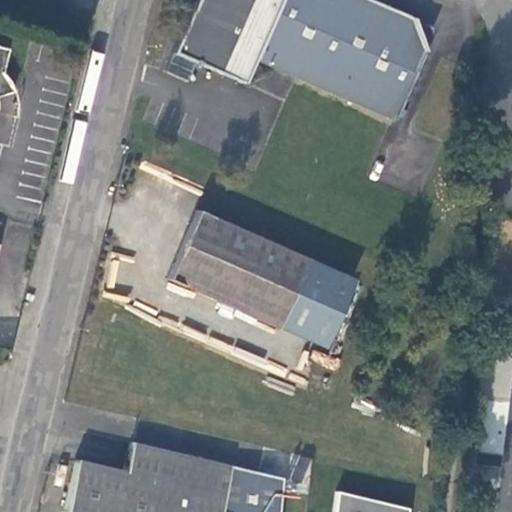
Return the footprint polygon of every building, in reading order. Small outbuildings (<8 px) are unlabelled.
[(252,61),(279,0),(194,0),(171,55),(194,65),(242,85),(252,61)] [(423,44),(419,45),(411,19),(366,0),(279,0),(252,61),(392,121),(394,116),(399,118),(425,52),(423,44)] [(0,94),(11,92),(9,83),(1,75),(7,49),(0,47),(0,94)] [(318,351),(349,281),(194,212),(163,280),(318,351)] [(218,511),(229,467),(132,443),(124,472),(76,460),(62,511),(218,511)] [(276,511),(280,479),(229,467),(218,511),(276,511)] [(405,511),(406,507),(335,490),(332,511),(405,511)] [(511,511),(511,499),(498,498),(496,511),(511,511)]
